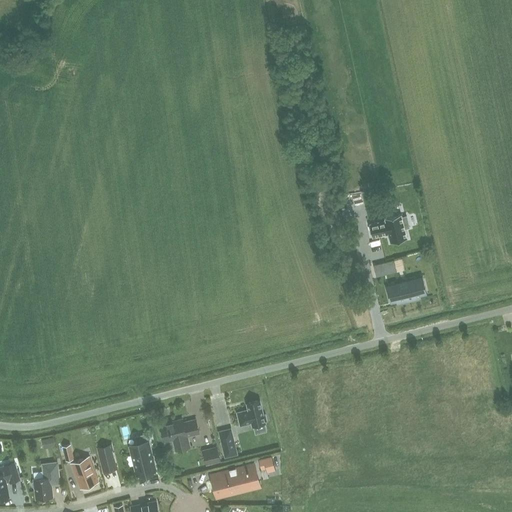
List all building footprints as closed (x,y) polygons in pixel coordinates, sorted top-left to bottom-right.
[(385,220),(369,224),(372,237),(388,233),(391,242),(407,238),(405,228),(409,227),(406,215),(402,216),(401,213),(385,217),(385,220)] [(394,260),(383,262),(386,274),(397,271),(394,260)] [(392,290),(390,290),(393,302),(396,301),(400,300),(401,303),(421,298),(420,295),(422,295),(419,283),(418,283),(416,277),(391,283),(392,290)] [(260,400),(247,403),(249,411),(246,412),(245,410),(237,412),(240,425),(252,422),(252,425),(265,422),(260,400)] [(165,441),(174,439),(176,450),(189,447),(188,442),(187,436),(199,432),(196,419),(183,423),(182,419),(161,425),(161,427),(161,430),(161,432),(161,434),(162,436),(164,439),(165,441)] [(233,438),(221,441),(225,456),(237,454),(233,438)] [(130,445),(138,474),(155,470),(148,441),(130,445)] [(66,460),(73,458),(70,444),(63,446),(66,460)] [(108,458),(114,456),(110,444),(98,447),(104,471),(116,468),(111,469),(108,458)] [(206,463),(220,460),(217,447),(203,451),(206,463)] [(274,470),(271,455),(258,458),(261,469),(266,468),(267,472),(274,470)] [(71,463),(75,472),(81,487),(98,481),(89,456),(71,463)] [(0,499),(7,498),(7,496),(9,495),(6,481),(9,480),(10,482),(19,479),(17,472),(14,462),(4,465),(5,466),(0,467),(0,499)] [(38,498),(40,500),(44,499),(45,497),(53,497),(51,484),(60,483),(58,468),(57,468),(56,462),(42,463),(44,477),(34,479),(34,481),(33,482),(33,486),(35,488),(36,499),(38,498)] [(229,470),(212,474),(214,481),(213,481),(215,490),(228,487),(229,493),(242,490),(240,484),(252,481),(250,472),(249,472),(248,466),(254,464),(236,468),(236,466),(235,466),(236,468),(230,470),(230,468),(229,468),(229,470)] [(158,511),(156,501),(131,506),(132,511),(158,511)]
